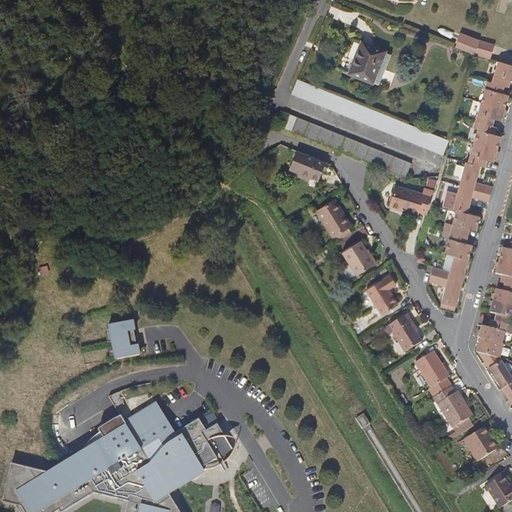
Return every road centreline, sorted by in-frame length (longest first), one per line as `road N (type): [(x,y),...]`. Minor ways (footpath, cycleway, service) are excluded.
road 1 (residential): [(323,0),(280,98),(439,160)]
road 2 (residential): [(459,347),(360,199),(350,171)]
road 3 (residential): [(459,347),(511,156)]
